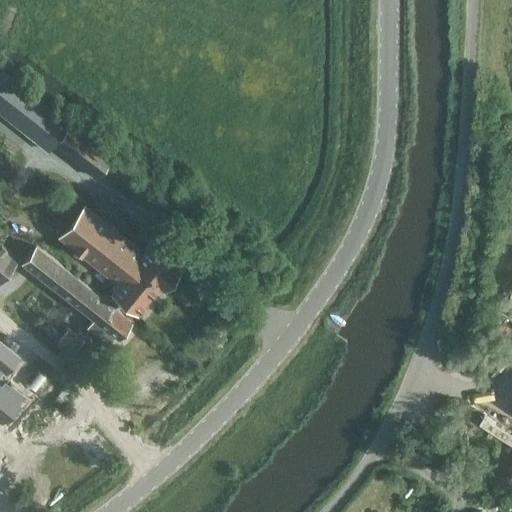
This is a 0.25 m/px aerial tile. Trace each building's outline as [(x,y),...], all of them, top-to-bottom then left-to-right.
[(114,155),(2,67),(1,66),(0,66),(0,112),(48,151),(52,145),(95,177),(114,155)] [(180,264),(149,240),(142,249),(84,203),(56,236),(116,281),(109,290),(120,299),(121,297),(137,310),(158,283),(163,287),(180,264)] [(78,275),(43,246),(36,241),(21,260),(92,316),(86,325),(108,340),(113,333),(117,335),(130,319),(114,306),(115,305),(78,275)] [(0,279),(18,257),(0,242),(0,279)] [(82,338),(69,327),(60,339),(73,350),(82,338)] [(0,421),(4,425),(26,396),(0,377),(6,369),(7,370),(20,353),(0,338),(0,421)] [(511,472),(511,428),(491,458),(511,472)]
